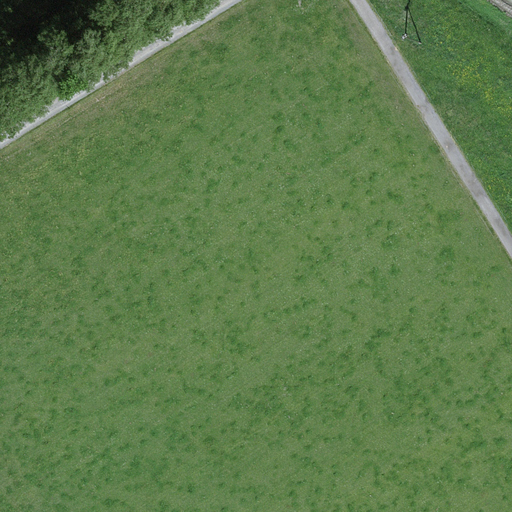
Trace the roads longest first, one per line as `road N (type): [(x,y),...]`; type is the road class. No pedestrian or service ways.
road 1 (track): [(511,252),(356,0)]
road 2 (track): [(231,0),(0,138)]
